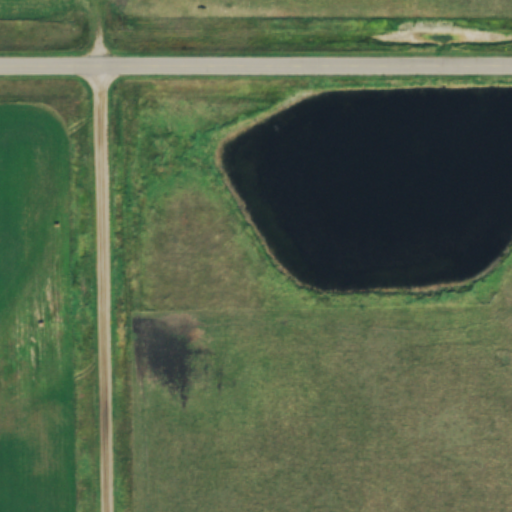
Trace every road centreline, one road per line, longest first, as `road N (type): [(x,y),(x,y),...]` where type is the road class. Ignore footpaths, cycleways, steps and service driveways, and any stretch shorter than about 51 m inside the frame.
road 1 (tertiary): [(511,60),(0,60)]
road 2 (residential): [(109,511),(103,60)]
